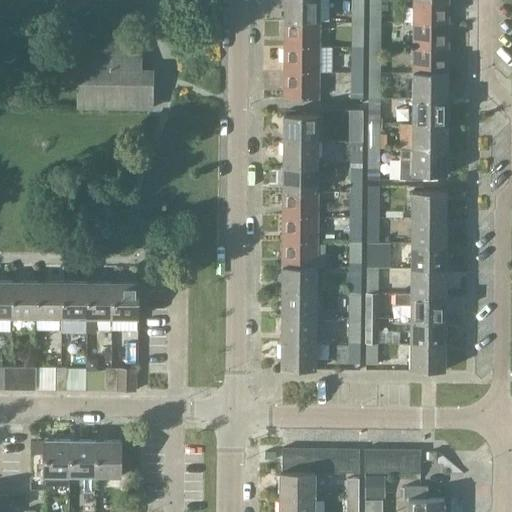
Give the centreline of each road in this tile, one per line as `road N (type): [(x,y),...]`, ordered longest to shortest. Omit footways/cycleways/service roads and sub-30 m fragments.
road 1 (unclassified): [(231,413),(237,0)]
road 2 (residential): [(500,417),(231,413)]
road 3 (residential): [(231,413),(0,406)]
road 4 (residential): [(511,190),(502,200),(500,417)]
